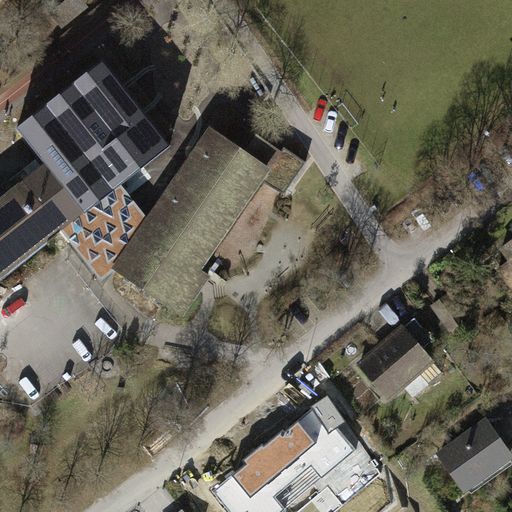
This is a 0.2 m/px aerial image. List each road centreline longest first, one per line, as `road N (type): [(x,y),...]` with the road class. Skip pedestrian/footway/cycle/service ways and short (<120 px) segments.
road 1 (residential): [(404,278),(106,511)]
road 2 (residential): [(217,0),(404,278)]
road 3 (residential): [(511,198),(404,278)]
